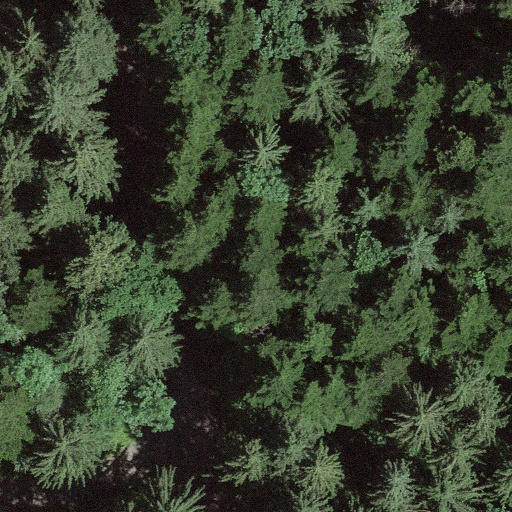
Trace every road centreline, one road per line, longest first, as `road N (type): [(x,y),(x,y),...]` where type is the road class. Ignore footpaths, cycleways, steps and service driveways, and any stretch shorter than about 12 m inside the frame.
road 1 (track): [(139,0),(143,148),(202,463),(225,511)]
road 2 (track): [(0,509),(28,487),(223,507)]
